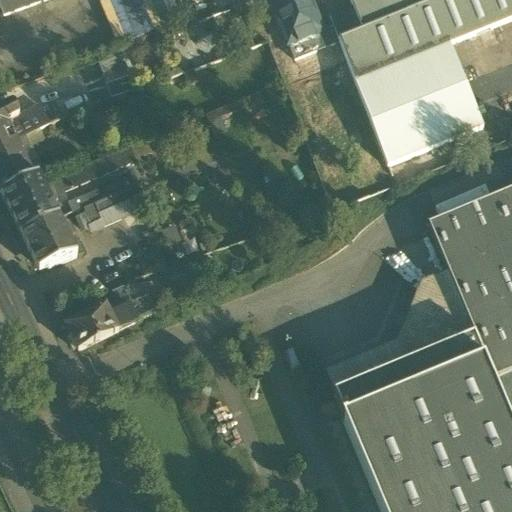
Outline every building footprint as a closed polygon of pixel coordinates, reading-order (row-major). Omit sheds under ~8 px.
[(0,0),(0,9),(3,19),(54,0),(0,0)] [(171,0),(98,0),(96,1),(113,45),(179,20),(171,0)] [(288,49),(294,63),(334,47),(328,31),(323,33),(309,0),(244,0),(247,6),(262,0),(266,0),(287,49),(288,49)] [(511,22),(511,0),(448,0),(363,35),(339,45),(388,170),(481,132),(448,49),(511,22)] [(348,0),(353,10),(356,17),(363,35),(448,0),(348,0)] [(339,45),(363,35),(356,17),(353,10),(329,19),(339,45)] [(122,57),(98,66),(103,81),(127,73),(122,57)] [(194,72),(181,76),(186,89),(198,85),(194,72)] [(129,79),(105,87),(110,101),(133,93),(129,79)] [(217,111),(221,121),(243,112),(239,102),(217,111)] [(0,111),(7,124),(18,119),(19,115),(15,107),(11,106),(0,111)] [(0,163),(21,154),(29,149),(24,140),(39,132),(50,127),(42,112),(41,113),(38,108),(20,117),(19,115),(18,119),(7,124),(0,111),(0,110),(0,163)] [(75,116),(81,131),(94,125),(87,110),(75,116)] [(221,121),(217,111),(204,117),(214,140),(227,134),(221,121)] [(184,128),(169,134),(172,142),(177,155),(177,156),(192,150),(184,128)] [(24,140),(29,149),(32,148),(33,150),(45,144),(39,132),(24,140)] [(129,149),(135,163),(152,156),(146,142),(129,149)] [(161,161),(177,155),(172,142),(156,148),(161,161)] [(21,154),(27,167),(38,161),(33,150),(32,148),(29,149),(21,154)] [(129,149),(123,152),(130,166),(135,164),(135,163),(129,149)] [(115,173),(130,166),(123,152),(108,158),(115,173)] [(27,167),(21,154),(0,163),(0,194),(2,198),(38,181),(37,179),(34,180),(27,167)] [(107,176),(115,173),(108,158),(100,162),(107,176)] [(45,175),(38,161),(27,167),(34,180),(37,179),(45,175)] [(89,184),(107,176),(100,162),(83,169),(89,184)] [(74,190),(89,184),(83,169),(67,176),(74,190)] [(5,205),(21,239),(57,221),(52,210),(57,207),(52,196),(61,192),(62,195),(74,190),(67,176),(41,187),(5,205)] [(108,199),(131,189),(127,179),(104,189),(108,199)] [(41,187),(38,181),(2,198),(4,203),(5,205),(41,187)] [(67,205),(72,215),(108,199),(104,189),(67,205)] [(109,200),(94,206),(99,218),(129,205),(127,201),(135,198),(131,190),(109,200)] [(492,384),(493,383),(511,375),(511,192),(453,217),(448,206),(440,209),(445,221),(427,228),(447,276),(474,340),(473,340),(492,384)] [(102,225),(91,230),(88,231),(91,236),(134,217),(129,205),(99,218),(102,225)] [(102,225),(99,218),(94,206),(83,211),(91,230),(102,225)] [(63,232),(57,221),(21,239),(34,266),(48,271),(76,259),(82,257),(74,240),(73,241),(68,229),(63,232)] [(175,228),(161,234),(167,250),(181,244),(175,228)] [(167,270),(159,250),(136,259),(144,279),(167,270)] [(325,377),(334,398),(473,340),(474,340),(447,276),(420,288),(396,349),(325,377)] [(181,285),(165,292),(171,305),(187,298),(181,285)] [(123,310),(131,327),(162,312),(150,286),(122,290),(113,294),(121,311),(123,310)] [(65,328),(77,353),(117,333),(131,327),(123,310),(121,311),(109,317),(105,308),(65,328)] [(379,511),(511,511),(511,428),(493,383),(492,384),(473,340),(334,398),(343,420),(341,420),(379,511)] [(511,375),(493,383),(511,428),(511,375)] [(279,485),(284,499),(317,489),(313,474),(279,485)]
